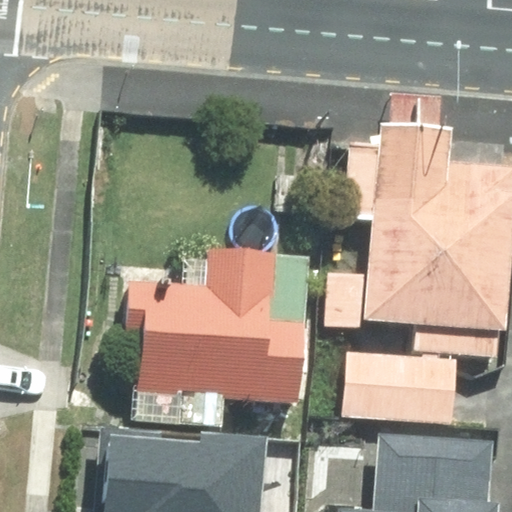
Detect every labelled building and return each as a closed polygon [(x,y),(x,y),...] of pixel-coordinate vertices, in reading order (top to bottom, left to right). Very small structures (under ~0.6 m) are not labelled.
[(414,349),(508,357),(511,305),(511,165),(452,161),(455,129),(382,122),(381,141),(350,139),(344,215),(374,218),(366,318),(416,322),(414,349)] [(304,402),(315,258),(209,250),(206,286),(128,281),(124,343),(141,345),(138,390),(304,402)] [(366,276),(329,273),(324,326),(362,329),(366,276)] [(458,362),(347,353),(342,414),(453,424),(458,362)] [(161,427),(100,423),(94,511),(255,511),(260,436),(194,432),(193,442),(160,440),(161,427)] [(341,511),(502,511),(503,502),(491,501),(495,441),(380,432),(374,511),(341,509),(341,511)]
